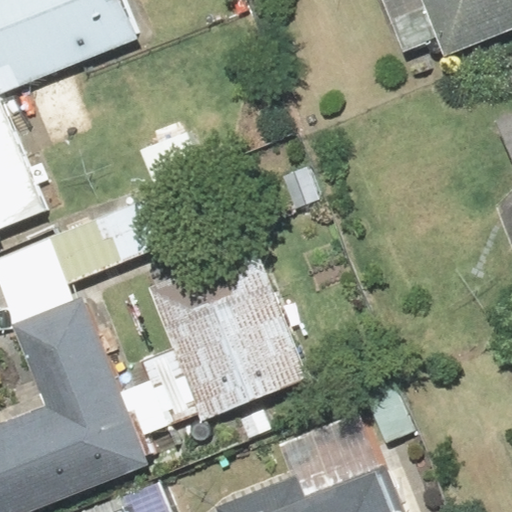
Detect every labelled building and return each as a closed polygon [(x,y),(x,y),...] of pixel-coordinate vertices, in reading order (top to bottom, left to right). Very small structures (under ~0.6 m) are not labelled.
[(0,0),(0,239),(17,233),(13,224),(61,205),(15,87),(152,34),(138,0),(0,0)] [(511,0),(400,0),(418,46),(459,30),(466,48),(511,29),(511,0)] [(0,382),(0,511),(36,511),(170,458),(102,291),(93,295),(87,279),(186,238),(168,193),(8,259),(67,404),(17,424),(0,382)] [(324,373),(272,244),(165,288),(188,345),(159,357),(174,395),(157,402),(168,428),(215,409),(218,417),(324,373)] [(430,426),(406,371),(373,385),(398,440),(430,426)] [(235,507),(237,511),(429,511),(408,458),(324,491),(317,475),(235,507)] [(158,511),(155,501),(127,511),(158,511)]
